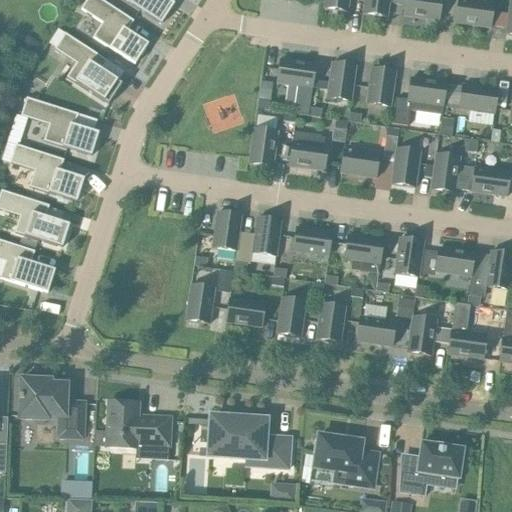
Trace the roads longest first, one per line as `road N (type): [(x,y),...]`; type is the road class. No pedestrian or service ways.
road 1 (unclassified): [(511,417),(59,348)]
road 2 (residential): [(116,174),(511,231)]
road 3 (residential): [(511,65),(205,21)]
road 4 (residential): [(116,174),(59,348)]
road 5 (residential): [(205,21),(126,138),(116,174)]
